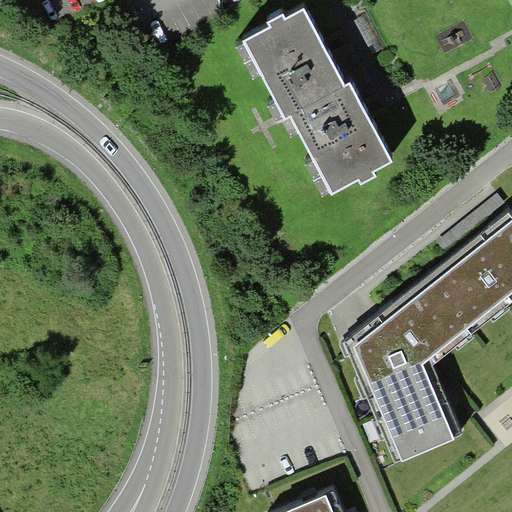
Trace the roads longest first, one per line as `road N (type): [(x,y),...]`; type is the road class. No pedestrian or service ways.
road 1 (trunk): [(175,511),(194,453),(202,379),(184,267),(146,190),(111,145),(66,103),(0,65)]
road 2 (motorway): [(0,117),(74,151),(119,202),(166,305),(170,374)]
road 3 (motorway): [(170,374),(145,467),(120,511)]
road 4 (motorway): [(170,374),(172,430),(143,511)]
